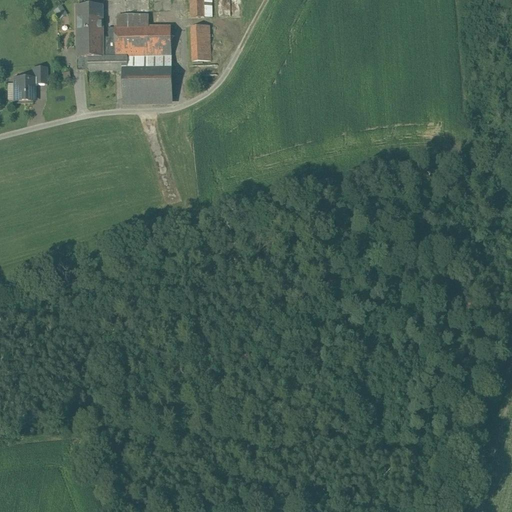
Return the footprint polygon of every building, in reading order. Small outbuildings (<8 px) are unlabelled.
[(187,0),(188,16),(203,16),(202,0),(187,0)] [(212,0),(202,0),(203,16),(213,15),(212,0)] [(77,56),(103,57),(103,8),(77,7),(77,56)] [(67,8),(57,9),(57,17),(67,16),(67,8)] [(112,53),(167,54),(168,24),(148,24),(148,13),(112,13),(112,53)] [(205,23),(188,23),(189,64),(206,64),(205,23)] [(219,73),(218,65),(206,65),(207,74),(219,73)] [(40,85),(51,85),(51,67),(40,67),(40,85)] [(34,102),(34,80),(14,80),(14,102),(34,102)]
